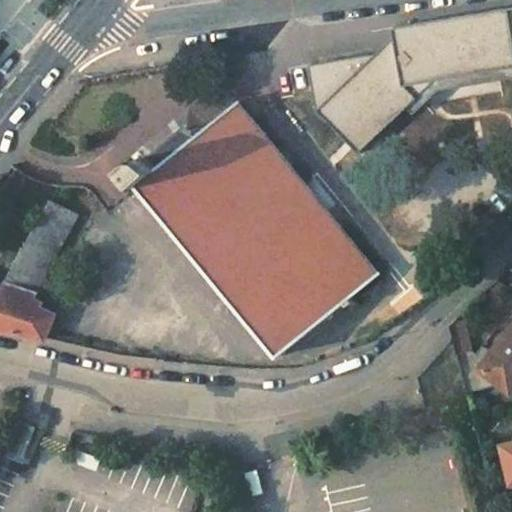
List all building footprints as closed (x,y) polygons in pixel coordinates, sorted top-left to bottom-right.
[(362,152),(409,107),(416,115),(441,90),(511,78),(511,9),(397,27),(399,37),(380,54),(315,65),(318,95),(321,109),(362,152)] [(140,180),(281,353),(374,276),(251,124),(237,108),(162,168),(143,159),(137,159),(129,167),(140,180)] [(35,295),(80,213),(54,199),(6,287),(0,284),(0,326),(44,338),(58,313),(42,305),(45,300),(35,295)] [(461,236),(477,253),(500,231),(484,214),(461,236)] [(506,394),(511,386),(511,323),(486,355),(479,348),(473,355),(467,350),(456,353),(466,393),(494,386),(506,394)] [(452,339),(456,353),(467,350),(462,331),(451,334),(452,339)] [(21,421),(9,450),(23,456),(35,427),(21,421)] [(511,442),(497,447),(508,487),(511,485),(511,442)]
